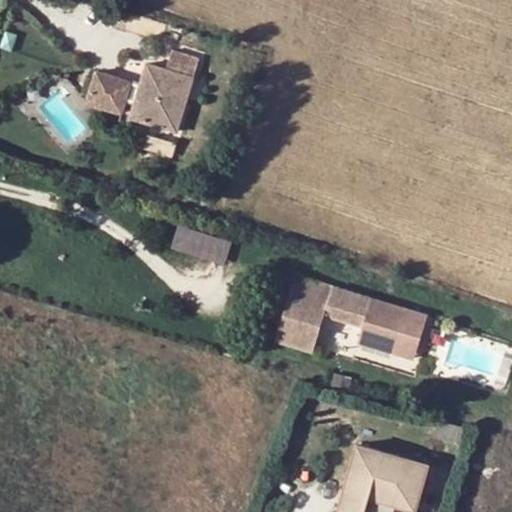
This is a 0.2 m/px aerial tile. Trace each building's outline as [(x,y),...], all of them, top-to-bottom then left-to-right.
[(172,48),(166,69),(193,77),(200,57),(172,48)] [(176,132),(193,77),(166,69),(148,63),(141,85),(97,71),(87,102),(121,113),(126,99),(135,102),(130,118),(176,132)] [(225,262),(231,242),(179,226),(173,246),(225,262)] [(296,272),(274,341),(313,353),(325,315),(362,327),(358,340),(392,351),(398,333),(419,339),(427,313),(296,272)] [(398,333),(392,351),(414,357),(419,339),(398,333)] [(412,511),(424,464),(352,442),(333,507),(348,511),(359,511),(364,497),(412,511)] [(359,511),(411,511),(412,511),(364,497),(359,511)]
